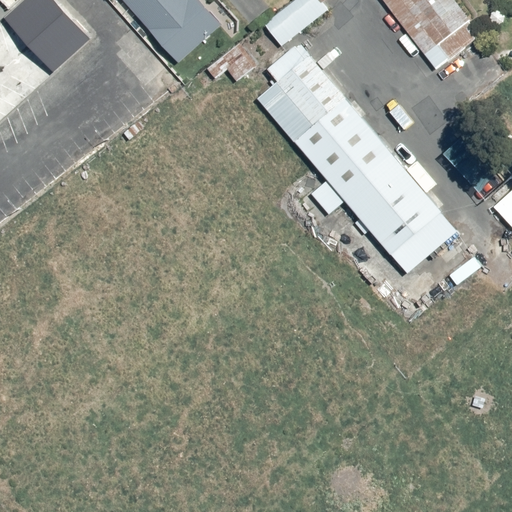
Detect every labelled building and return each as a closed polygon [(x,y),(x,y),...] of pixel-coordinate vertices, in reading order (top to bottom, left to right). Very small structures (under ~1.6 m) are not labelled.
[(54,0),(20,0),(0,18),(0,126),(95,43),(54,0)] [(126,0),(182,61),(225,26),(200,0),(126,0)] [(293,0),(265,23),(283,46),(328,10),(324,5),(329,0),(293,0)] [(455,0),(384,0),(436,74),(483,41),(455,0)] [(259,66),(242,44),(209,69),(218,80),(232,70),(240,81),(259,66)] [(462,231),(302,48),(269,70),(282,85),(263,99),(415,275),(462,231)] [(511,188),(494,204),(511,224),(511,188)]
